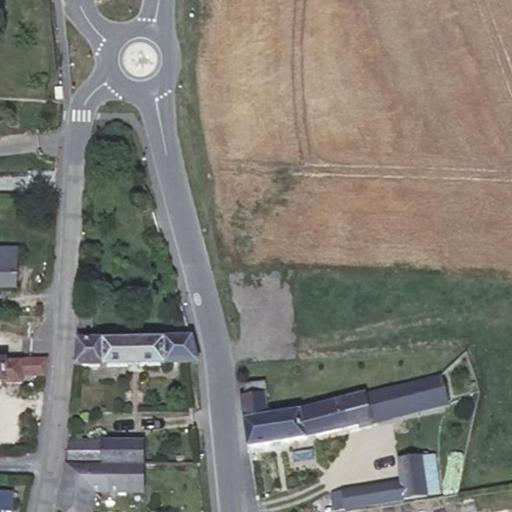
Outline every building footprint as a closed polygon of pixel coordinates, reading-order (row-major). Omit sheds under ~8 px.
[(0,288),(16,289),(17,249),(0,248),(0,288)] [(91,331),(91,312),(82,312),(82,331),(91,331)] [(75,367),(198,363),(191,337),(77,340),(75,367)] [(43,374),(44,359),(18,360),(4,361),(4,360),(0,360),(0,382),(21,382),(21,375),(43,374)] [(303,436),(445,402),(439,378),(299,410),(268,416),(262,381),(243,385),(245,398),(240,399),(248,446),(303,436)] [(142,464),(142,441),(68,441),(66,463),(142,464)] [(420,454),(426,496),(438,494),(432,452),(420,454)] [(400,479),(404,500),(426,496),(420,454),(397,457),(400,479)] [(78,511),(89,511),(94,490),(142,492),(142,466),(66,465),(58,509),(78,511)] [(364,484),(367,506),(404,500),(400,479),(364,484)] [(331,489),(334,511),(367,506),(364,484),(331,489)]
